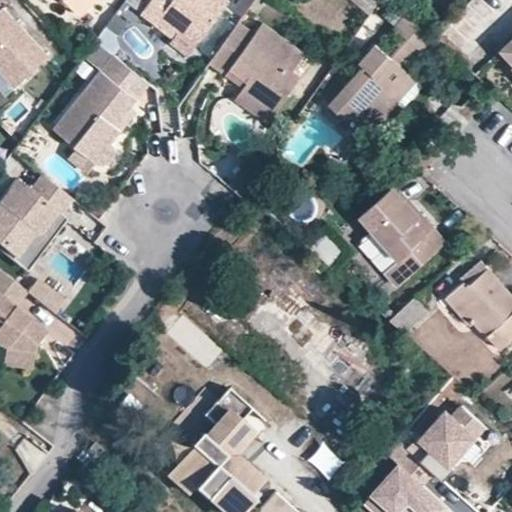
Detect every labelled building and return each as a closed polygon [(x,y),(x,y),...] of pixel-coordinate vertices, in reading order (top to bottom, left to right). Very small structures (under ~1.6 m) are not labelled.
[(71,0),(83,13),(96,0),(71,0)] [(150,0),(143,10),(156,20),(161,15),(177,27),(196,41),(228,0),(150,0)] [(51,53),(6,6),(0,11),(0,62),(19,83),(51,53)] [(156,20),(172,33),(177,27),(161,15),(156,20)] [(364,64),(330,103),(366,134),(394,102),(389,98),(409,75),(398,65),(415,46),(421,49),(431,37),(407,16),(395,27),(406,37),(388,58),(378,48),(374,45),(361,61),(364,64)] [(237,22),(207,62),(224,73),(228,68),(245,80),(242,86),(240,88),(273,112),(300,76),(293,70),(304,54),(260,21),(252,33),(237,22)] [(511,39),(503,47),(511,56),(511,39)] [(150,83),(114,54),(56,129),(78,146),(97,162),(100,162),(104,162),(111,159),(114,153),(116,148),(115,142),(109,137),(132,107),(150,83)] [(245,80),(228,68),(224,73),(242,86),(245,80)] [(0,74),(0,90),(5,96),(13,89),(0,74)] [(409,75),(389,98),(394,102),(413,82),(409,75)] [(265,121),(273,112),(240,88),(233,98),(265,121)] [(115,142),(138,112),(132,107),(109,137),(115,142)] [(68,157),(88,173),(97,162),(78,146),(68,157)] [(0,199),(0,244),(15,256),(34,230),(38,233),(48,220),(55,225),(63,215),(60,213),(71,200),(40,175),(28,190),(15,179),(0,199)] [(373,226),(359,241),(400,285),(448,240),(423,213),(419,216),(404,199),(391,188),(362,215),(373,226)] [(419,216),(423,213),(407,196),(404,199),(419,216)] [(67,218),(63,215),(55,225),(48,220),(38,233),(34,230),(15,256),(12,259),(27,270),(67,218)] [(325,232),(313,246),(331,262),(343,248),(325,232)] [(467,284),(486,268),(481,262),(462,278),(467,284)] [(500,348),(511,337),(511,297),(486,268),(467,284),(462,278),(444,295),(469,324),(474,319),(500,348)] [(26,291),(0,269),(0,344),(5,346),(2,364),(28,368),(33,343),(44,330),(14,306),(26,291)] [(65,300),(38,278),(26,291),(54,313),(65,300)] [(415,298),(389,321),(402,333),(425,310),(415,298)] [(249,411),(227,390),(202,417),(214,428),(203,439),(201,438),(176,465),(196,485),(192,489),(205,499),(209,495),(227,511),(241,511),(256,495),(251,491),(260,480),(240,462),(235,467),(224,456),(245,432),(237,425),(249,411)] [(430,448),(419,460),(442,480),(454,468),(450,464),(484,426),(461,406),(451,417),(445,411),(419,439),(430,448)] [(262,423),(249,411),(237,425),(245,432),(250,437),(262,423)] [(94,443),(87,450),(96,459),(103,452),(94,443)] [(451,511),(398,464),(365,502),(375,511),(397,511),(408,500),(421,511),(451,511)] [(74,468),(68,475),(74,481),(80,474),(74,468)] [(295,511),(273,492),(256,511),(295,511)]
